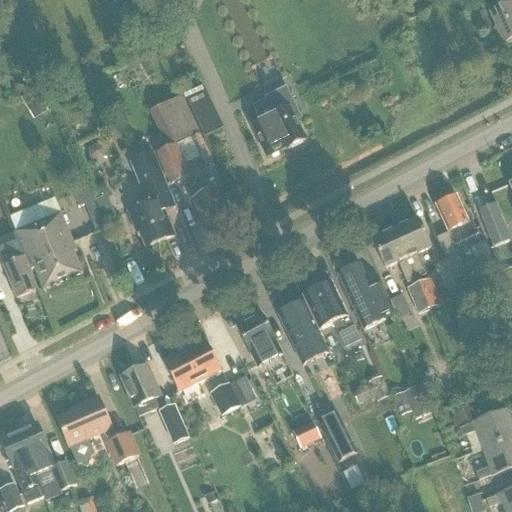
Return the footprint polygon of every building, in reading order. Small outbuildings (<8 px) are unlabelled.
[(511,1),(511,0),(494,0),(499,11),(490,15),(504,46),(507,44),(509,45),(511,43),(511,1)] [(21,97),(35,119),(48,111),(35,89),(21,97)] [(185,98),(193,113),(210,104),(203,89),(185,98)] [(300,116),(287,90),(266,100),(268,104),(264,106),(262,103),(252,108),(259,123),(253,126),(268,157),(287,148),(289,151),(305,143),(293,119),(300,116)] [(163,112),(179,144),(191,139),(201,134),(185,102),(163,112)] [(191,139),(205,166),(214,161),(201,134),(191,139)] [(171,186),(190,177),(178,151),(159,159),(171,186)] [(149,205),(128,213),(133,225),(136,224),(146,249),(175,237),(165,213),(175,208),(165,183),(158,166),(153,155),(132,163),(149,205)] [(230,216),(216,189),(207,194),(201,182),(188,189),(195,200),(193,201),(206,228),(230,216)] [(74,194),(79,208),(94,203),(88,188),(74,194)] [(455,247),(479,236),(473,223),(469,225),(456,198),(436,207),(455,247)] [(480,212),(495,248),(511,242),(497,205),(480,212)] [(43,291),(83,275),(70,245),(73,244),(61,214),(16,233),(19,241),(31,271),(34,270),(43,291)] [(396,232),(417,280),(426,276),(417,255),(431,249),(419,221),(396,232)] [(402,271),(407,284),(417,280),(396,232),(373,242),(386,270),(399,264),(402,271)] [(17,300),(37,291),(14,235),(0,241),(0,255),(2,260),(8,258),(11,264),(3,267),(17,300)] [(478,267),(489,262),(481,244),(470,249),(478,267)] [(457,257),(445,262),(453,281),(465,276),(457,257)] [(459,293),(453,281),(445,262),(435,267),(448,298),(459,293)] [(342,275),(339,277),(353,308),(364,332),(385,322),(385,321),(395,316),(380,283),(370,288),(360,267),(342,275)] [(430,281),(419,286),(430,312),(441,307),(430,281)] [(346,347),(358,342),(347,319),(332,285),(304,298),(320,332),(335,324),(346,347)] [(430,312),(419,286),(408,290),(419,316),(430,312)] [(399,320),(410,315),(402,297),(391,302),(399,320)] [(305,306),(278,318),(303,370),(330,357),(318,332),(305,306)] [(261,315),(236,329),(251,356),(258,370),(283,356),(276,342),(261,315)] [(179,395),(222,372),(207,344),(164,366),(179,395)] [(154,401),(160,398),(147,369),(122,380),(135,409),(134,409),(138,418),(158,410),(154,401)] [(257,401),(256,399),(245,378),(228,386),(228,387),(211,396),(222,418),(240,409),(240,410),(245,407),(257,401)] [(95,457),(88,441),(112,431),(99,400),(82,407),(84,411),(58,421),(77,468),(81,466),(87,469),(90,459),(95,457)] [(409,408),(415,422),(435,414),(429,400),(409,408)] [(174,446),(188,441),(175,408),(160,414),(174,446)] [(463,438),(475,434),(482,451),(511,440),(511,422),(508,412),(472,425),(472,426),(460,430),(463,438)] [(338,415),(319,424),(326,439),(339,465),(358,456),(350,439),(338,415)] [(294,434),(302,451),(322,442),(313,425),(294,434)] [(37,426),(19,434),(37,477),(45,499),(46,503),(62,496),(61,494),(78,487),(68,464),(56,469),(37,426)] [(37,477),(19,434),(0,442),(13,471),(14,471),(19,483),(18,483),(28,506),(45,499),(37,477)] [(115,470),(140,458),(131,435),(105,446),(115,470)] [(489,470),(476,474),(479,482),(492,477),(492,478),(511,470),(511,440),(482,451),(489,470)] [(343,475),(352,492),(365,486),(356,469),(343,475)] [(9,511),(14,511),(24,508),(15,486),(1,491),(9,511)] [(490,510),(502,505),(504,511),(511,511),(511,491),(499,496),(499,497),(487,502),(490,510)] [(205,498),(209,506),(218,502),(214,494),(205,498)] [(467,500),(471,511),(484,511),(479,496),(467,500)] [(79,511),(96,511),(92,499),(77,504),(79,511)]
